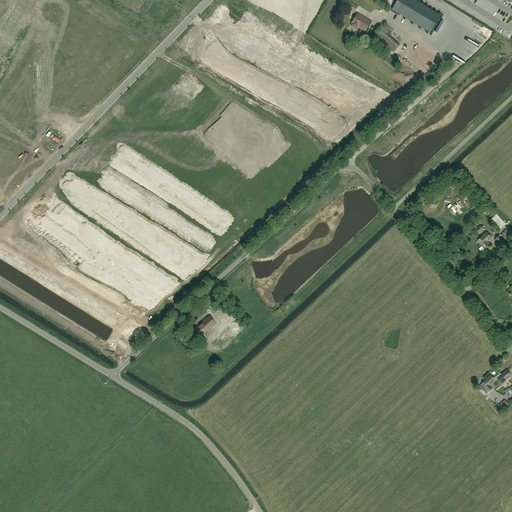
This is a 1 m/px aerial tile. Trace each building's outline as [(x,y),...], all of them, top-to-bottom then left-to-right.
[(397,0),(391,10),(430,33),(440,16),(413,0),(397,0)] [(354,13),(358,7),(348,1),(344,7),(354,13)] [(358,29),(359,28),(365,31),(371,22),(357,14),(351,23),(352,24),(352,25),(352,26),(357,29),(358,29)] [(393,52),(400,45),(388,35),(391,32),(382,24),(379,27),(373,34),(393,52)] [(479,235),(484,230),(480,225),(475,231),(479,235)] [(488,242),(492,238),(486,233),(477,241),(485,249),(490,245),(488,242)] [(502,247),(506,243),(500,235),(495,240),(502,247)] [(200,338),(216,324),(209,316),(193,331),(200,338)] [(501,379),(499,380),(503,384),(506,381),(511,376),(507,370),(501,375),(504,378),(502,380),(501,379)] [(501,375),(499,372),(493,377),(491,375),(481,384),(489,393),(493,389),(490,385),(495,380),(497,378),(499,380),(501,379),(502,380),(504,378),(501,375)] [(509,405),(504,400),(498,407),(502,412),(509,405)]
